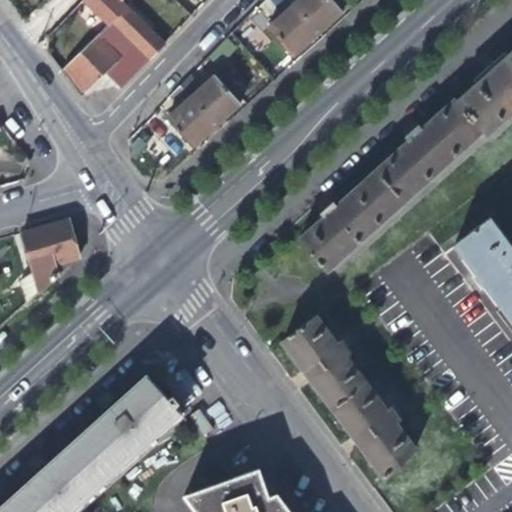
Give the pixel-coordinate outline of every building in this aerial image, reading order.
[(121,87),(163,43),(143,23),(119,0),(85,0),(109,23),(62,71),(70,82),(81,97),(105,71),(121,87)] [(330,0),(299,0),(294,5),(319,34),(333,21),(342,13),(330,0)] [(309,43),(319,34),(294,5),(269,26),(294,55),(309,43)] [(511,104),(511,48),(491,66),(453,98),(479,127),(482,131),(511,104)] [(202,86),(191,74),(181,84),(216,125),(228,114),(240,103),(215,74),(202,86)] [(207,134),(216,125),(181,84),(170,95),(180,106),(167,117),(193,146),(207,134)] [(372,166),(403,201),(482,131),(479,127),(453,98),(452,96),(414,130),(372,166)] [(403,201),(372,166),(333,202),(294,236),(324,270),(403,201)] [(484,282),(510,316),(511,314),(511,244),(489,214),(453,241),(475,270),(471,273),(476,281),(480,285),(484,282)] [(20,232),(31,271),(37,293),(77,257),(72,238),(66,218),(20,232)] [(18,278),(26,304),(37,293),(31,271),(18,278)] [(306,375),(332,409),(365,382),(345,354),(349,351),(341,339),(336,342),(315,313),(280,341),(306,375)] [(77,438),(111,476),(181,414),(147,376),(112,407),(77,438)] [(385,409),(365,382),(332,409),(358,444),(384,478),(414,448),(395,422),(400,419),(390,406),(385,409)] [(8,501),(17,511),(71,511),(111,476),(77,438),(42,470),(8,501)] [(181,492),(196,511),(206,511),(209,511),(291,511),(277,492),(266,495),(263,485),(257,465),(181,492)] [(269,482),(263,485),(266,495),(277,492),(274,488),(269,482)] [(0,511),(17,511),(8,501),(0,507),(0,511)]
